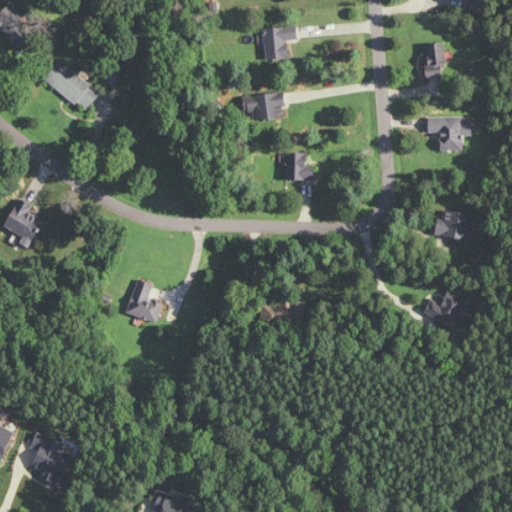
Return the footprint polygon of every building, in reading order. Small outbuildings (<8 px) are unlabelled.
[(0,12),(0,31),(1,33),(4,30),(17,49),(36,35),(12,3),(0,12)] [(98,20),(94,7),(75,13),(79,26),(98,20)] [(289,40),(298,40),(298,27),(266,28),(267,59),(290,58),(289,40)] [(426,44),(428,72),(442,72),(442,65),(447,64),(446,43),(426,44)] [(82,76),(62,60),(48,79),(77,102),(80,100),(90,108),(99,96),(78,80),(82,76)] [(278,103),(272,91),(254,100),(259,110),(263,109),(268,120),(285,112),(280,102),(278,103)] [(442,149),(465,150),(465,134),(472,134),(473,118),(431,117),(430,131),(443,131),(442,149)] [(289,178),(308,177),(307,152),(288,153),(289,178)] [(8,228),(35,239),(40,225),(28,220),(35,205),(19,199),(8,228)] [(471,240),(473,227),(486,229),(489,217),(446,209),(445,218),(440,217),(437,234),(471,240)] [(165,302),(152,298),(156,284),(139,279),(130,314),(160,322),(165,302)] [(472,300),(452,288),(443,304),(433,298),(426,312),(455,329),(472,300)] [(74,454),(66,451),(69,442),(39,432),(33,447),(41,450),(34,469),(45,472),(42,480),(63,487),(74,454)] [(0,461),(8,444),(0,440),(0,461)] [(161,511),(200,511),(203,506),(162,490),(155,508),(162,511),(161,511)]
